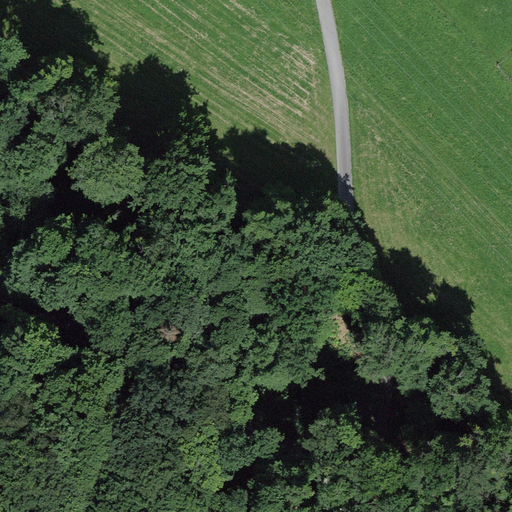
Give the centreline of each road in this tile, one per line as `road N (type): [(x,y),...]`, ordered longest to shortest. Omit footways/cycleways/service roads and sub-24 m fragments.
road 1 (unclassified): [(328,0),(358,267),(379,338),(384,427),(368,511)]
road 2 (track): [(48,325),(225,329),(306,310),(358,267)]
